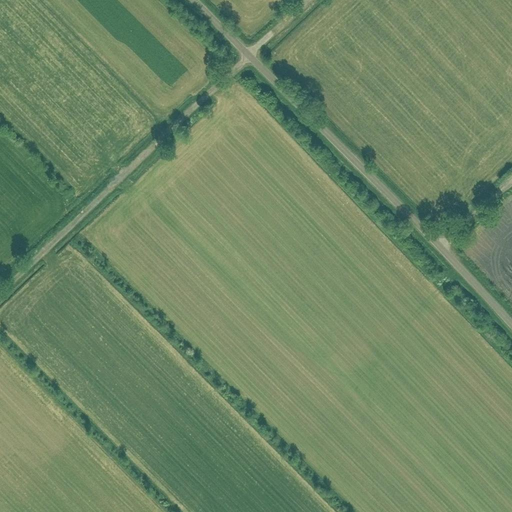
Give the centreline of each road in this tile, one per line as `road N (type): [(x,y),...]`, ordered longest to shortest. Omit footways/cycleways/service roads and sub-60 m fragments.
road 1 (unclassified): [(511,324),(193,0)]
road 2 (track): [(0,290),(306,0)]
